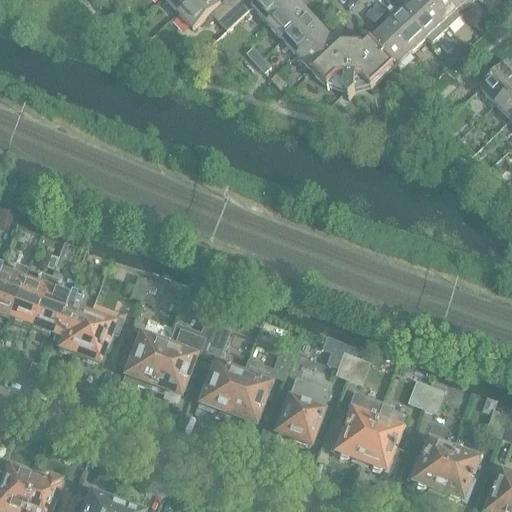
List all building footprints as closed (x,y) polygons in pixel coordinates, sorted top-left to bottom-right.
[(164,0),(164,1),(163,1),(165,3),(178,17),(196,0),(164,0)] [(228,0),(219,8),(212,0),(196,0),(178,17),(193,34),(210,18),(218,26),(246,0),(228,0)] [(267,27),(294,2),(291,0),(263,0),(255,8),(246,0),(218,26),(226,35),(252,11),(267,27)] [(447,33),(442,27),(416,0),(415,0),(401,14),(419,33),(427,41),(432,47),(447,33)] [(462,16),(458,12),(447,0),(416,0),(442,27),(447,33),(462,19),(462,16)] [(447,0),(458,12),(462,16),(478,1),(477,0),(447,0)] [(281,43),(308,18),(294,2),(267,27),(281,43)] [(380,21),(385,17),(375,7),(371,12),(380,21)] [(373,28),(380,21),(371,12),(363,18),(373,28)] [(427,41),(419,33),(401,14),(386,28),(391,33),(411,55),(427,41)] [(323,33),(321,32),(308,18),(281,43),(296,58),(323,33)] [(411,55),(391,33),(386,28),(369,44),(394,71),(411,55)] [(311,75),(337,50),(323,33),(296,58),(311,75)] [(351,48),(349,103),(355,97),(355,83),(362,82),(371,92),(394,71),(369,44),(362,50),(360,48),(351,48)] [(343,97),(349,103),(351,48),(340,49),(338,50),(337,50),(311,75),(327,92),(338,82),(341,82),(341,84),(343,87),(343,97)] [(255,67),(260,62),(252,53),(247,58),(255,67)] [(266,79),(271,74),(260,62),(255,67),(266,79)] [(480,92),(469,102),(485,119),(490,114),(511,94),(511,72),(507,67),(480,92)] [(281,96),(287,91),(276,79),(271,84),(281,96)] [(511,125),(511,123),(511,94),(490,114),(492,116),(497,111),(511,125)] [(29,243),(35,246),(39,237),(32,235),(29,243)] [(50,259),(46,271),(52,273),(57,261),(50,259)] [(59,272),(62,262),(58,260),(54,270),(59,272)] [(23,282),(25,277),(12,272),(9,278),(0,274),(0,316),(1,316),(9,319),(23,282)] [(39,282),(35,281),(25,277),(23,282),(9,319),(11,320),(13,326),(19,329),(24,325),(32,328),(48,286),(39,282)] [(130,300),(130,303),(140,307),(149,285),(138,281),(130,300)] [(149,285),(140,307),(152,312),(160,290),(149,285)] [(57,296),(59,290),(48,286),(32,328),(39,331),(40,337),(47,339),(51,336),(54,337),(53,341),(54,342),(69,301),(57,296)] [(77,313),(80,305),(69,301),(54,342),(60,345),(59,349),(61,350),(62,356),(68,358),(72,355),(75,356),(89,318),(77,313)] [(89,318),(75,356),(78,357),(84,360),(86,365),(91,367),(96,364),(99,365),(102,355),(105,356),(110,342),(107,341),(108,338),(116,341),(123,324),(113,321),(111,327),(89,318)] [(166,351),(150,393),(165,399),(166,396),(167,396),(176,399),(177,399),(180,392),(182,392),(190,370),(195,357),(199,359),(201,354),(208,357),(218,332),(221,324),(206,318),(199,337),(175,327),(168,346),(166,351)] [(219,361),(229,336),(218,332),(208,357),(219,361)] [(128,372),(125,380),(126,380),(135,384),(136,384),(134,387),(150,393),(166,351),(168,346),(142,335),(140,340),(136,350),(135,350),(127,371),(128,372)] [(282,385),(291,360),(279,355),(272,374),(247,364),(242,374),(225,422),(239,427),(241,424),(252,428),(255,420),(257,421),(265,399),(263,398),(269,383),(270,384),(271,380),(282,385)] [(344,359),(335,382),(346,386),(355,364),(344,359)] [(225,422),(242,374),(216,364),(211,379),(209,378),(201,399),(202,400),(200,408),(210,412),(209,416),(225,422)] [(355,364),(346,386),(359,391),(368,368),(355,364)] [(295,383),(275,437),(292,443),(292,447),(297,450),(304,452),(306,449),(307,450),(316,427),(317,428),(319,423),(318,423),(328,396),(295,383)] [(423,414),(433,388),(431,387),(429,391),(419,387),(411,409),(423,414)] [(437,419),(447,393),(433,388),(423,414),(437,419)] [(354,398),(341,433),(343,434),(334,457),(336,458),(339,461),(345,464),(348,463),(359,467),(376,421),(381,408),(354,398)] [(381,408),(359,467),(368,471),(371,474),(377,476),(380,475),(383,476),(383,475),(392,452),(394,453),(394,452),(401,436),(398,435),(404,420),(391,414),(392,412),(381,408)] [(509,421),(508,420),(496,416),(488,438),(501,442),(509,421)] [(511,446),(511,421),(509,421),(501,442),(511,446)] [(411,486),(411,487),(413,487),(416,490),(422,493),(425,492),(435,495),(436,496),(453,451),(441,447),(440,451),(427,445),(424,444),(418,461),(418,462),(420,463),(411,486)] [(453,451),(436,496),(446,500),(448,503),(455,505),(457,504),(460,505),(460,504),(469,481),(471,482),(478,465),(462,459),(464,455),(453,451)] [(22,473),(18,476),(7,472),(3,484),(0,482),(0,511),(21,511),(33,482),(29,481),(29,476),(22,473)] [(511,511),(511,478),(504,475),(500,474),(492,495),(494,496),(488,511),(511,511)] [(45,486),(35,483),(33,482),(21,511),(50,511),(58,491),(56,491),(57,487),(47,482),(45,486)] [(104,503),(102,500),(93,497),(91,498),(90,499),(89,499),(84,511),(114,511),(116,509),(103,505),(104,503)]
